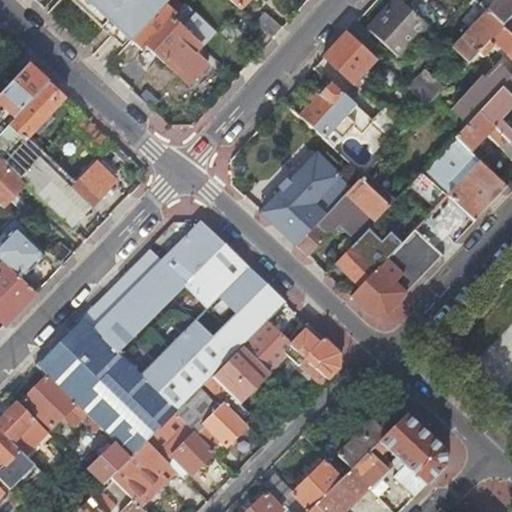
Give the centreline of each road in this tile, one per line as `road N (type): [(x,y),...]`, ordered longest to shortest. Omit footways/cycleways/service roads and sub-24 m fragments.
road 1 (residential): [(184,175),(0,365)]
road 2 (residential): [(371,347),(184,175)]
road 3 (residential): [(184,175),(0,5)]
road 4 (residential): [(340,0),(184,175)]
road 5 (residential): [(207,511),(371,347)]
road 6 (residential): [(371,347),(511,207)]
road 7 (residential): [(490,457),(371,347)]
